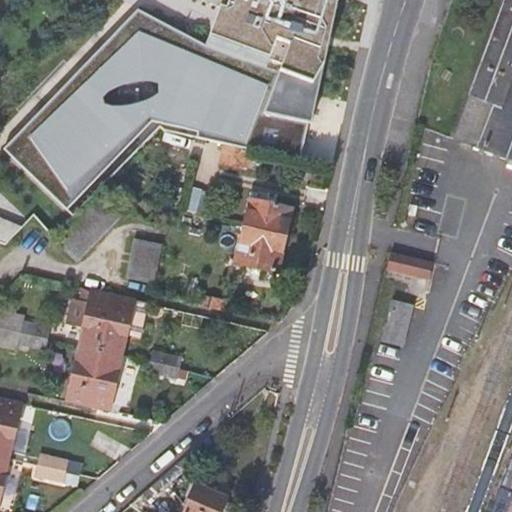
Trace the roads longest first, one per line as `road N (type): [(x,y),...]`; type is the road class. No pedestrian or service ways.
road 1 (secondary): [(325,365),(365,142),(406,0)]
road 2 (residential): [(325,365),(273,354),(87,511)]
road 3 (secondary): [(286,511),(325,365)]
